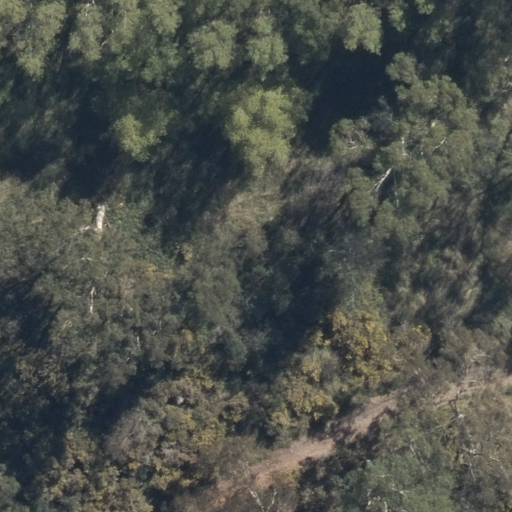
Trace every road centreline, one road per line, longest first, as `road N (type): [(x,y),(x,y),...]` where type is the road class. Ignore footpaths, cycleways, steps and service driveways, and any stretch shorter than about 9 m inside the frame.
road 1 (track): [(511,380),(388,377),(252,420),(86,511)]
road 2 (track): [(0,30),(338,0)]
